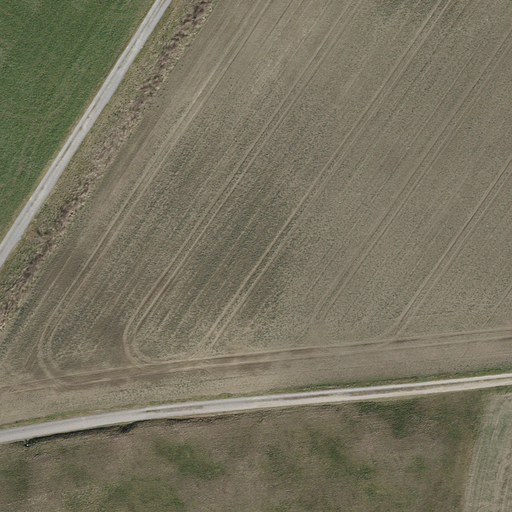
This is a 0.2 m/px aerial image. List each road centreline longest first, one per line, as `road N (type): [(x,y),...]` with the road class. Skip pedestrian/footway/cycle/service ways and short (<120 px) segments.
road 1 (track): [(0,435),(511,378)]
road 2 (track): [(161,0),(0,256)]
